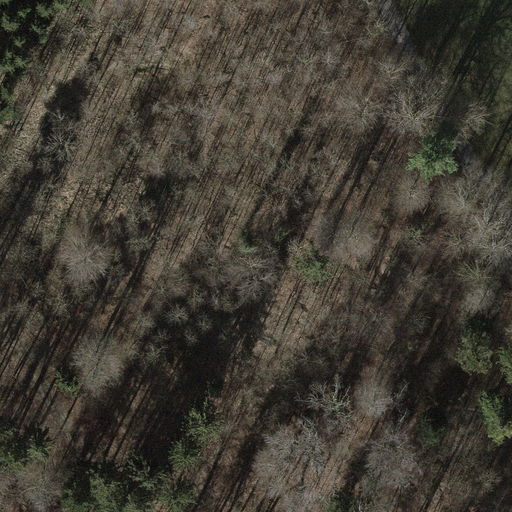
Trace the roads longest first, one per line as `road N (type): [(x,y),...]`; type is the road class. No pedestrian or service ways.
road 1 (track): [(393,0),(511,227)]
road 2 (track): [(122,511),(0,312)]
